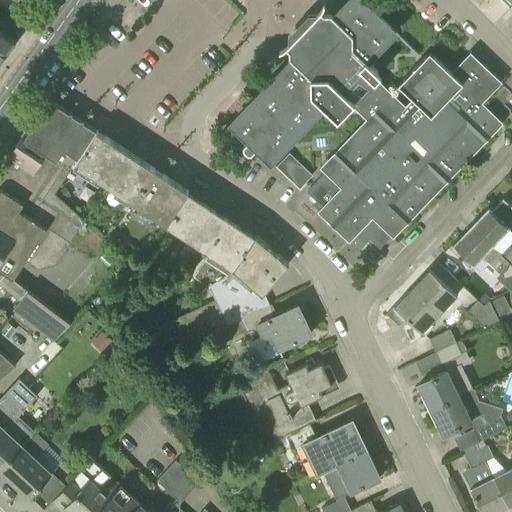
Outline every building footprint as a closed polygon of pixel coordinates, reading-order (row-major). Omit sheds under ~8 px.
[(380,248),(500,122),(480,102),(499,81),(471,54),(453,73),(430,51),(415,66),(414,66),(413,67),(413,68),(403,79),(399,84),(404,88),(416,101),(408,110),(376,80),(378,77),(378,71),(368,61),(396,31),(363,0),(348,0),(334,15),(331,12),(324,13),(322,10),(323,8),(325,3),(324,3),(322,7),(320,10),(286,46),(283,48),(279,49),(280,51),(283,49),(287,47),(289,49),(289,56),(292,59),(231,123),(249,140),(243,146),(243,150),(248,154),(252,154),(257,148),(271,162),(324,106),(335,116),(341,116),(354,103),(373,122),(307,191),(317,200),(313,204),(349,238),(363,224),(373,234),(369,237),(380,248)] [(0,62),(16,41),(1,29),(4,25),(0,21),(0,62)] [(96,129),(50,99),(25,136),(23,135),(0,169),(0,185),(0,186),(0,185),(0,214),(56,264),(85,219),(55,192),(96,129)] [(96,129),(75,162),(167,223),(189,192),(190,191),(96,129)] [(302,186),(315,172),(291,149),(278,163),(302,186)] [(72,197),(66,187),(59,191),(65,202),(72,197)] [(189,192),(167,223),(188,237),(209,206),(189,192)] [(471,225),(492,246),(510,227),(509,227),(511,223),(511,205),(503,197),(502,198),(503,199),(492,211),(489,207),(489,206),(471,225)] [(209,206),(188,237),(208,250),(229,219),(209,206)] [(56,264),(0,214),(0,266),(13,276),(25,259),(38,267),(56,264)] [(229,219),(208,250),(209,251),(194,275),(208,285),(230,273),(234,267),(255,234),(254,233),(253,235),(229,219)] [(492,246),(471,225),(452,244),(453,245),(454,244),(475,264),(482,256),(505,277),(501,282),(508,289),(511,287),(511,264),(501,253),(492,246)] [(230,273),(208,285),(215,300),(146,332),(156,358),(213,330),(230,323),(243,316),(269,303),(264,292),(289,263),(255,234),(234,267),(230,273)] [(511,246),(509,244),(501,253),(511,264),(511,246)] [(0,282),(21,298),(13,309),(54,340),(70,322),(13,276),(0,266),(0,282)] [(457,296),(430,268),(428,269),(431,272),(408,296),(405,294),(386,314),(387,315),(390,312),(398,320),(405,315),(425,334),(427,333),(424,330),(457,296)] [(511,310),(504,295),(491,301),(499,316),(511,310)] [(484,305),(478,300),(468,311),(485,327),(499,320),(489,300),(484,305)] [(230,323),(213,330),(219,343),(257,324),(262,335),(255,339),(265,359),(296,344),(294,341),(311,333),(297,304),(275,315),(269,303),(243,316),(230,323)] [(1,331),(9,338),(16,329),(7,323),(1,331)] [(430,338),(436,351),(456,341),(450,328),(430,338)] [(102,333),(93,343),(102,351),(111,341),(102,333)] [(419,384),(431,409),(458,395),(473,388),(462,366),(469,362),(469,363),(472,362),(466,350),(467,350),(461,339),(456,341),(436,351),(442,363),(443,363),(446,370),(419,384)] [(0,378),(16,365),(0,351),(0,378)] [(276,439),(286,434),(310,422),(325,415),(325,414),(310,421),(302,404),(323,394),(339,386),(329,364),(324,366),(321,362),(308,368),(306,364),(308,363),(308,362),(286,372),(290,381),(278,387),(268,367),(250,376),(255,386),(244,391),(262,430),(270,426),(276,439)] [(0,398),(0,433),(37,394),(19,378),(0,398)] [(473,428),(479,440),(491,434),(491,435),(507,426),(501,414),(503,408),(479,399),(473,388),(458,395),(431,409),(443,434),(471,421),(474,428),(473,428)] [(0,433),(0,467),(22,444),(34,432),(17,417),(24,409),(38,395),(37,394),(0,433)] [(322,469),(363,450),(356,437),(360,435),(353,419),(317,437),(310,422),(286,434),(298,458),(308,454),(317,472),(322,469)] [(22,444),(0,467),(0,468),(30,496),(52,472),(36,457),(45,447),(31,435),(34,432),(22,444)] [(479,440),(460,450),(461,450),(462,449),(471,467),(466,470),(474,485),(470,487),(482,511),(497,511),(509,506),(494,475),(493,475),(485,460),(480,448),(477,442),(479,440)] [(488,444),(480,448),(485,460),(494,456),(488,444)] [(345,511),(351,509),(344,495),(380,477),(366,448),(363,450),(322,469),(336,499),(321,507),(323,511),(345,511)] [(150,511),(93,458),(52,500),(62,510),(64,511),(150,511)] [(172,472),(180,463),(175,459),(168,467),(172,472)] [(185,468),(180,463),(172,472),(177,476),(185,468)] [(511,465),(494,475),(509,506),(511,504),(511,465)] [(182,481),(190,473),(185,468),(177,476),(182,481)] [(161,484),(169,476),(164,471),(156,480),(161,484)] [(195,477),(190,473),(182,481),(187,485),(195,477)] [(174,480),(169,476),(161,484),(166,488),(174,480)] [(192,490),(199,482),(195,477),(187,485),(192,490)] [(171,493),(178,485),(174,480),(166,488),(171,493)] [(183,489),(178,485),(171,493),(175,497),(183,489)] [(180,502),(188,493),(183,489),(175,497),(180,502)] [(403,511),(400,503),(380,511),(403,511)]
